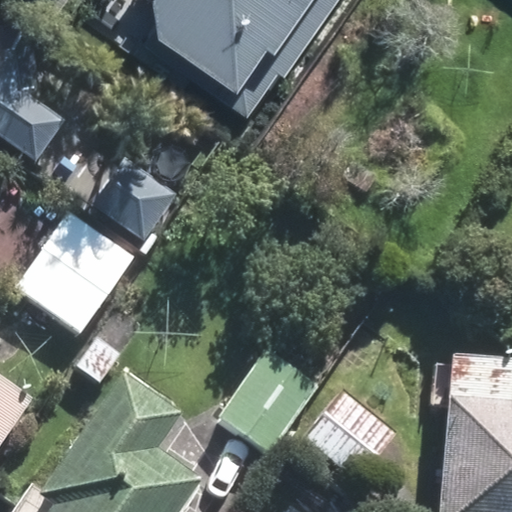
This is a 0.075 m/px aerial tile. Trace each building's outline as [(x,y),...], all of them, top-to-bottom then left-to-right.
[(138,0),(144,32),(215,80),(207,93),(238,116),(269,71),(277,75),(329,0),(138,0)] [(0,52),(0,143),(28,163),(58,119),(13,90),(6,51),(0,52)] [(169,168),(139,147),(127,164),(116,157),(82,205),(136,243),(170,196),(156,186),(169,168)] [(73,334),(125,258),(61,212),(7,288),(73,334)] [(143,258),(129,277),(145,289),(159,269),(143,258)] [(93,320),(72,350),(94,366),(116,335),(93,320)] [(211,422),(267,460),(314,393),(259,355),(211,422)] [(173,511),(191,487),(144,455),(170,418),(111,378),(27,500),(43,511),(42,511),(173,511)] [(0,441),(25,405),(0,387),(0,441)] [(391,440),(337,396),(298,443),(352,487),(391,440)] [(511,511),(511,407),(440,401),(431,511),(511,511)]
